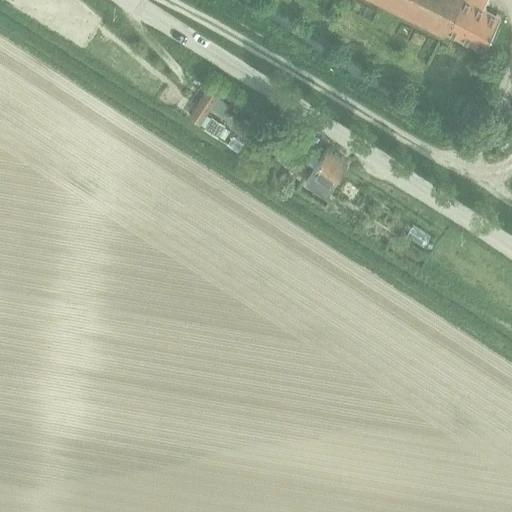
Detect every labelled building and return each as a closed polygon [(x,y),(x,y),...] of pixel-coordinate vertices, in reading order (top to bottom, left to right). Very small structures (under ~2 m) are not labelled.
[(484,49),(501,15),(471,0),(381,0),(444,31),(445,30),(484,49)] [(207,89),(189,115),(200,123),(201,123),(205,116),(219,95),(208,87),(207,89)] [(213,117),(205,129),(218,138),(226,126),(213,117)] [(248,126),(242,136),(252,143),(259,133),(248,126)] [(233,135),(227,144),(238,150),(243,142),(233,135)] [(321,193),(324,195),(348,160),(327,147),(314,166),(298,155),(290,150),(282,162),(323,190),(321,193)]
